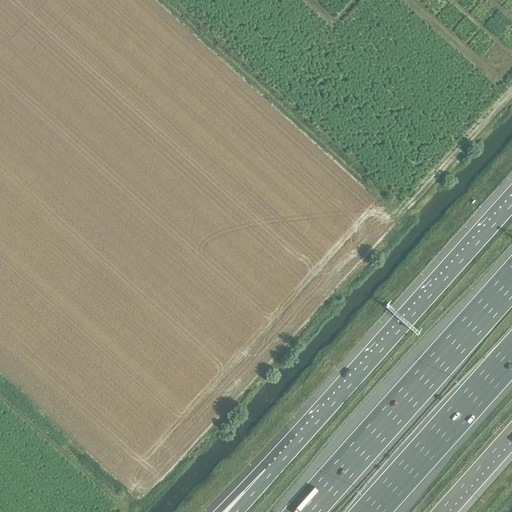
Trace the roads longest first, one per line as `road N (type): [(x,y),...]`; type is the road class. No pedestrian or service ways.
road 1 (motorway): [(511,203),(270,472)]
road 2 (motorway): [(511,278),(303,511)]
road 3 (motorway): [(373,511),(511,357)]
